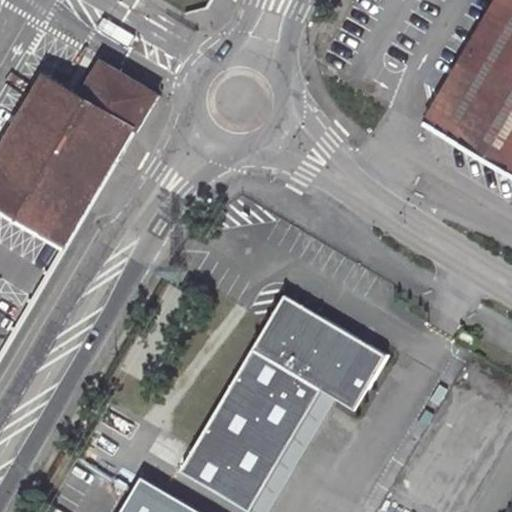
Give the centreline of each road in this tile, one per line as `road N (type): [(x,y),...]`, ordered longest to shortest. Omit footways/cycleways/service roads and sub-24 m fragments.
road 1 (tertiary): [(210,137),(132,234),(0,458)]
road 2 (unknown): [(425,360),(303,285),(208,260)]
road 3 (unclassified): [(354,186),(511,286)]
road 4 (unclassified): [(354,186),(285,86)]
